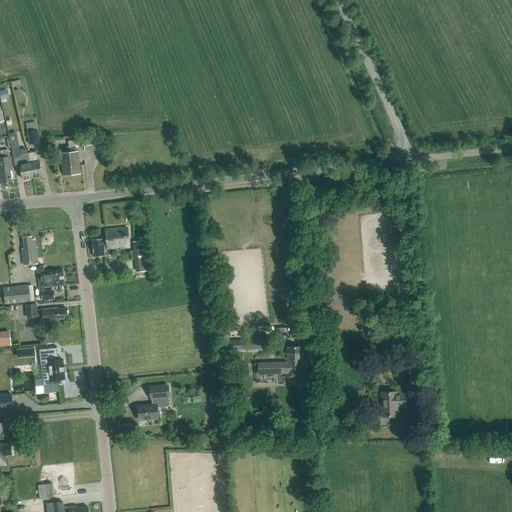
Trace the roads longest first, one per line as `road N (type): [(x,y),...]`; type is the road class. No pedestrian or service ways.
road 1 (unclassified): [(74,199),(404,159)]
road 2 (tertiary): [(110,511),(74,199)]
road 3 (unclassified): [(404,159),(400,133),(339,0)]
